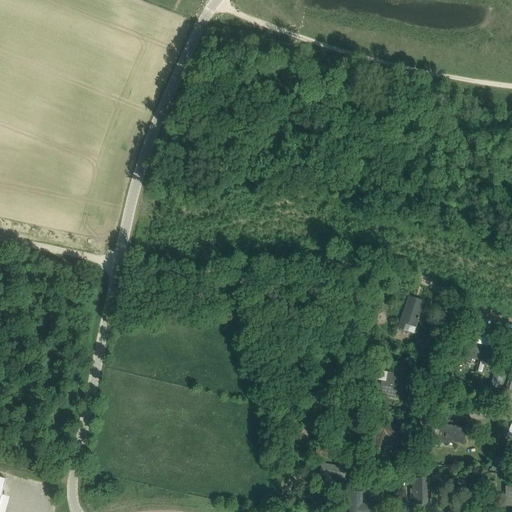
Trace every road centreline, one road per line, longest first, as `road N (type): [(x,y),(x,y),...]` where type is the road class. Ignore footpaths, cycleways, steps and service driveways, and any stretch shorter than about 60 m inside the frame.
road 1 (unclassified): [(77,511),(79,442),(139,170),(218,0)]
road 2 (track): [(0,244),(182,276),(288,250),(376,271)]
road 3 (track): [(280,511),(376,271)]
road 4 (track): [(263,406),(322,402),(511,417)]
road 5 (track): [(376,271),(423,280),(468,312),(511,324)]
